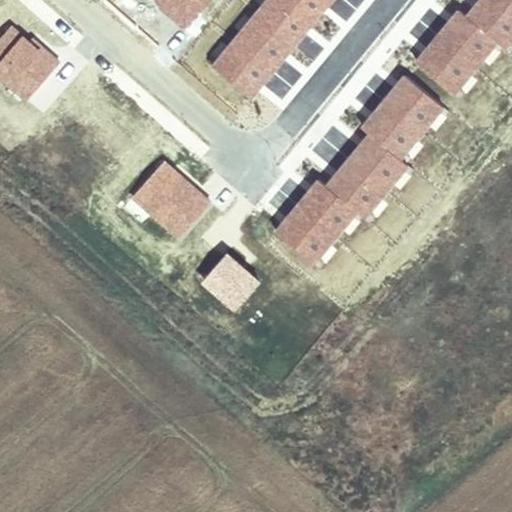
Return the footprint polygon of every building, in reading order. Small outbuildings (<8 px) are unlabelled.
[(206,0),(152,0),(185,26),(206,0)] [(335,0),(264,0),(211,65),(255,100),(335,0)] [(511,0),(484,0),(471,17),(458,6),(412,63),(456,99),(498,48),(507,56),(511,50),(511,0)] [(59,61),(13,20),(0,34),(0,77),(24,100),(59,61)] [(446,107),(403,73),(362,126),(370,134),(330,186),(318,176),(275,230),(319,264),(360,213),(372,223),(417,167),(406,158),(446,107)] [(216,204),(166,160),(130,200),(179,245),(216,204)] [(266,281),(230,251),(203,283),(239,313),(266,281)]
